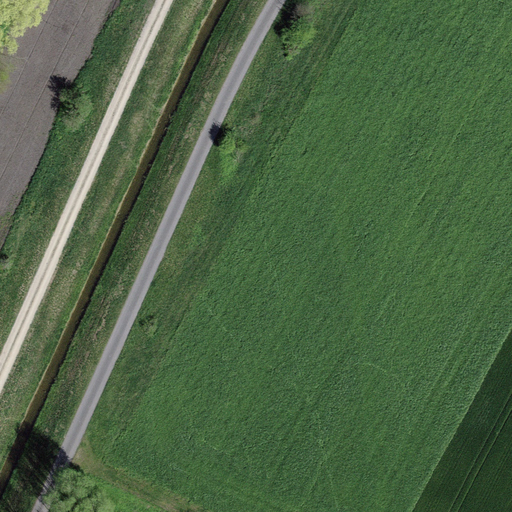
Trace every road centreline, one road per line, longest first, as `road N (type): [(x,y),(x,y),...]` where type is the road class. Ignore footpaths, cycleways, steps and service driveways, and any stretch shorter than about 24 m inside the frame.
road 1 (track): [(50,511),(247,51),(279,0)]
road 2 (track): [(0,376),(165,0)]
